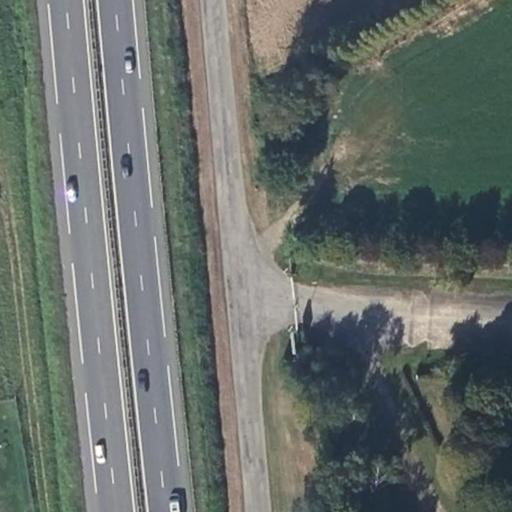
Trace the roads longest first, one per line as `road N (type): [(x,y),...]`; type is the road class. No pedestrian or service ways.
road 1 (trunk): [(166,511),(115,0)]
road 2 (trunk): [(66,0),(116,511)]
road 3 (tertiary): [(259,511),(213,0)]
